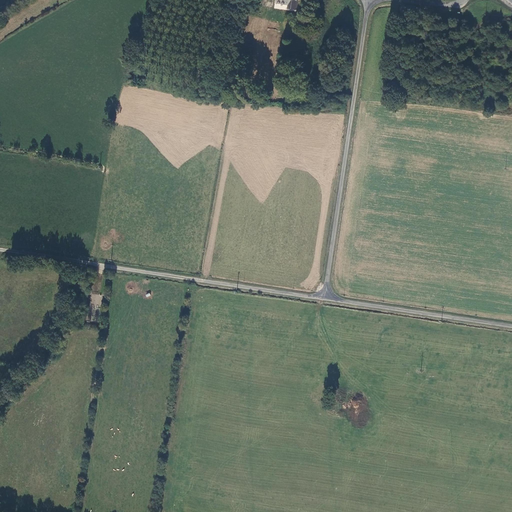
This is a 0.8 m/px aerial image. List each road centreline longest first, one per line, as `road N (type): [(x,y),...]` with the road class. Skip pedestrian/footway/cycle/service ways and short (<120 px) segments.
road 1 (unclassified): [(0,249),(325,298)]
road 2 (unclassified): [(376,0),(366,13),(325,298)]
road 3 (unclassified): [(325,298),(511,326)]
